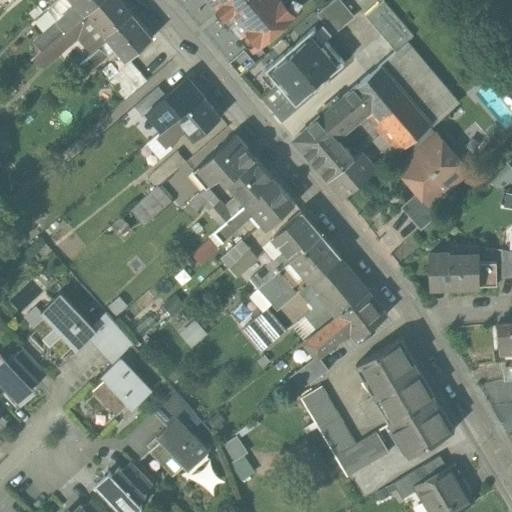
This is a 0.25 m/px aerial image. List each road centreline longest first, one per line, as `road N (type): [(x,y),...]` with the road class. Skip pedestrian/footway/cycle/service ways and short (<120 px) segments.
road 1 (residential): [(151,0),(420,323)]
road 2 (residential): [(420,323),(511,479)]
